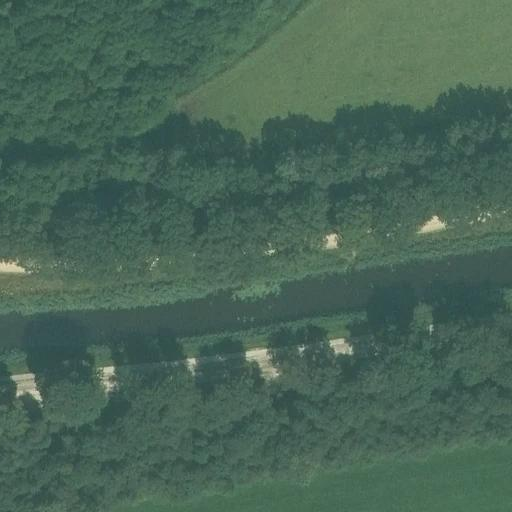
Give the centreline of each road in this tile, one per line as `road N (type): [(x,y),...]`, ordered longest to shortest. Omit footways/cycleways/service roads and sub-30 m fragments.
road 1 (track): [(511,326),(0,400)]
road 2 (track): [(0,272),(228,257),(511,212)]
